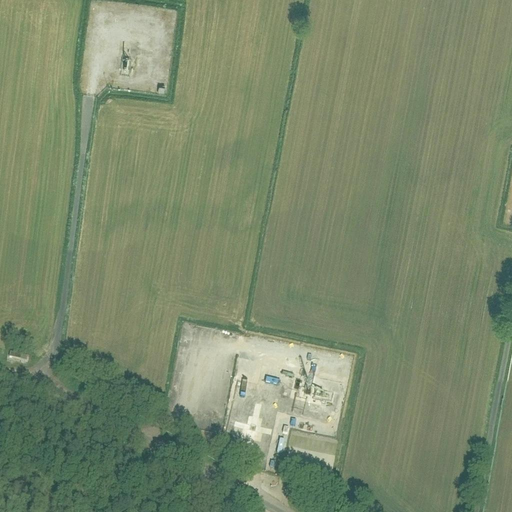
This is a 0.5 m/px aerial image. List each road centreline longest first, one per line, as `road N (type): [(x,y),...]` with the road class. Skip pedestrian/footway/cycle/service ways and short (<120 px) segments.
road 1 (unclassified): [(270,511),(95,412),(0,377)]
road 2 (track): [(42,389),(55,350),(88,92)]
road 3 (track): [(475,511),(511,319)]
